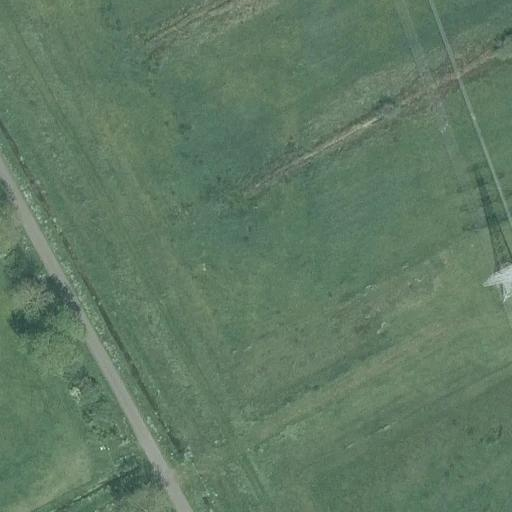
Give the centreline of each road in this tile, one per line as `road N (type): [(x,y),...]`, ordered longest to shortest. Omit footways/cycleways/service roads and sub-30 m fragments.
road 1 (track): [(276,511),(3,0)]
road 2 (unclassified): [(182,511),(0,171)]
